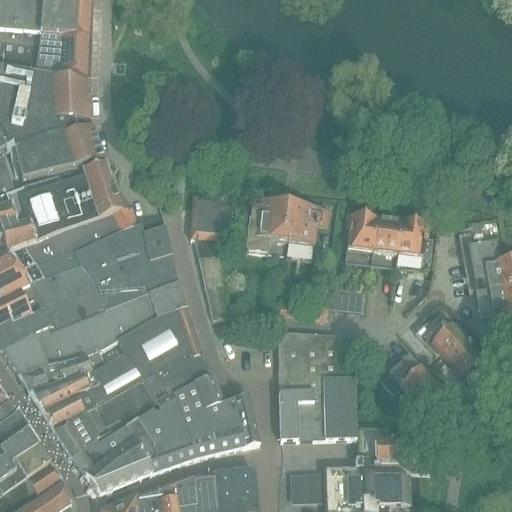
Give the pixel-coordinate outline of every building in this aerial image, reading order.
[(0,0),(0,32),(11,33),(90,41),(92,0),(0,0)] [(89,83),(89,81),(90,41),(11,33),(0,32),(0,66),(43,76),(89,83)] [(0,152),(12,145),(22,182),(104,161),(101,155),(100,151),(93,131),(90,121),(89,104),(89,86),(89,83),(43,76),(0,66),(0,152)] [(0,210),(9,206),(7,196),(5,191),(14,189),(3,155),(0,157),(0,210)] [(14,189),(5,191),(7,196),(9,206),(16,227),(28,224),(34,246),(121,213),(110,182),(117,171),(105,164),(14,189)] [(192,200),(190,224),(231,226),(232,203),(192,200)] [(0,259),(12,253),(34,246),(28,224),(16,227),(9,206),(0,210),(0,259)] [(244,207),(242,223),(248,223),(244,258),(267,261),(269,248),(287,250),(291,212),(244,207)] [(130,210),(121,213),(34,246),(12,253),(0,259),(0,306),(27,292),(83,271),(76,255),(139,230),(130,210)] [(327,217),(291,212),(287,250),(312,253),(315,232),(326,233),(327,217)] [(345,255),(371,258),(375,223),(350,219),(345,255)] [(371,258),(396,262),(400,226),(375,223),(371,258)] [(190,224),(190,234),(230,237),(231,226),(190,224)] [(425,229),(400,226),(396,262),(420,265),(425,229)] [(0,356),(0,357),(17,381),(77,363),(97,356),(116,346),(155,324),(185,312),(178,287),(177,287),(176,285),(164,231),(142,239),(139,230),(76,255),(83,271),(27,292),(0,306),(0,356)] [(470,269),(475,297),(511,290),(511,262),(499,264),(494,230),(465,235),(471,269),(470,269)] [(189,245),(193,245),(230,248),(230,237),(190,234),(189,245)] [(193,245),(196,258),(228,260),(230,248),(193,245)] [(196,258),(199,272),(227,274),(228,260),(196,258)] [(199,272),(204,292),(225,288),(227,274),(199,272)] [(204,292),(206,302),(226,300),(224,295),(225,288),(204,292)] [(511,318),(511,290),(475,297),(480,324),(483,342),(507,338),(504,320),(511,318)] [(206,302),(209,313),(229,311),(226,300),(206,302)] [(232,322),(229,311),(209,313),(211,326),(232,322)] [(283,311),(282,320),(308,323),(327,325),(328,316),(309,314),(283,311)] [(39,416),(51,436),(122,399),(184,366),(202,359),(185,312),(155,324),(116,346),(124,359),(130,372),(78,401),(39,416)] [(471,375),(480,367),(478,364),(479,363),(449,331),(430,349),(461,381),(469,373),(471,375)] [(276,337),(278,398),(322,396),(322,385),(354,384),(358,384),(357,343),(276,337)] [(18,382),(27,397),(66,385),(104,370),(124,359),(116,346),(97,356),(77,363),(17,381),(18,382)] [(27,397),(28,399),(39,416),(78,401),(130,372),(124,359),(104,370),(66,385),(27,397)] [(51,436),(69,463),(87,449),(163,407),(211,383),(202,359),(184,366),(122,399),(51,436)] [(389,380),(381,388),(391,399),(395,396),(409,410),(418,420),(423,415),(424,416),(443,397),(408,360),(388,379),(389,380)] [(372,362),(363,371),(375,383),(384,374),(372,362)] [(81,479),(82,481),(111,461),(136,447),(174,428),(181,445),(189,443),(200,440),(192,419),(204,415),(222,409),(211,383),(163,407),(87,449),(69,463),(81,479)] [(355,444),(354,384),(322,385),(322,396),(323,445),(355,444)] [(279,446),(323,445),(322,396),(278,398),(279,446)] [(248,401),(232,406),(238,429),(243,453),(258,449),(248,401)] [(0,429),(15,418),(7,406),(0,411),(0,429)] [(232,406),(222,409),(204,415),(210,436),(238,429),(232,406)] [(216,459),(210,436),(204,415),(192,419),(200,440),(189,443),(195,464),(216,459)] [(0,455),(27,436),(15,418),(0,429),(0,455)] [(151,480),(195,464),(189,443),(181,445),(174,428),(136,447),(111,461),(82,481),(97,501),(151,480)] [(216,459),(243,453),(238,429),(210,436),(216,459)] [(39,453),(27,436),(0,455),(0,486),(15,477),(11,470),(39,453)] [(360,445),(360,472),(362,471),(409,469),(408,444),(360,445)] [(49,469),(39,453),(11,470),(15,477),(0,486),(0,501),(9,493),(49,469)] [(282,497),(314,497),(314,468),(282,468),(282,497)] [(39,506),(28,511),(64,511),(70,509),(63,489),(49,469),(9,493),(0,501),(3,504),(27,488),(28,490),(29,489),(39,506)] [(322,511),(409,511),(409,469),(362,471),(360,472),(321,474),(322,511)] [(212,480),(214,494),(213,494),(215,505),(256,499),(253,476),(212,480)] [(192,482),(162,492),(165,508),(176,504),(177,511),(198,511),(196,511),(194,497),(192,482)] [(177,511),(176,504),(165,508),(162,492),(133,502),(132,505),(115,511),(177,511)] [(213,494),(194,497),(196,511),(198,511),(215,511),(215,505),(213,494)] [(257,511),(256,499),(215,505),(215,511),(257,511)]
